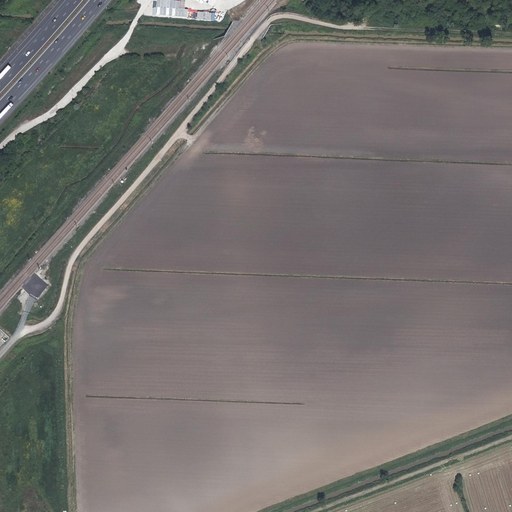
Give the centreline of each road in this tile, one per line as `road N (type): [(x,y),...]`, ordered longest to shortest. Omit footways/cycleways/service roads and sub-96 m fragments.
road 1 (track): [(17,334),(55,314),(72,257),(273,16),(367,28)]
road 2 (motorway): [(0,113),(101,0)]
